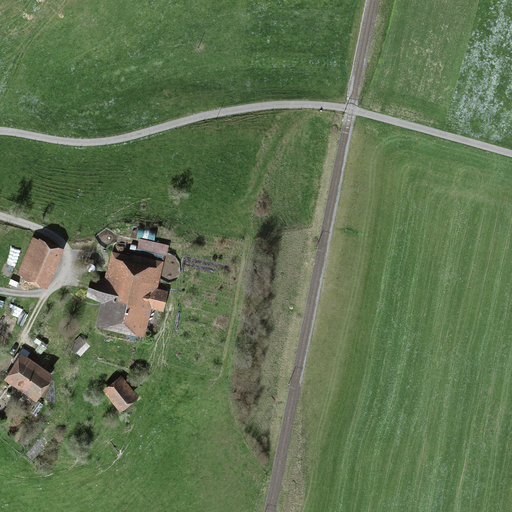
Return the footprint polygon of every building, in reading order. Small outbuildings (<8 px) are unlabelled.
[(34,239),(20,272),(46,282),(60,250),(34,239)] [(167,245),(141,239),(140,246),(165,252),(167,245)] [(89,295),(109,300),(105,317),(139,326),(144,305),(152,307),(162,310),(167,291),(157,289),(163,263),(133,255),(133,257),(113,252),(106,267),(103,278),(93,276),(89,295)] [(6,377),(11,381),(11,382),(32,396),(46,375),(19,357),(6,377)] [(109,387),(120,401),(130,394),(119,379),(109,387)]
